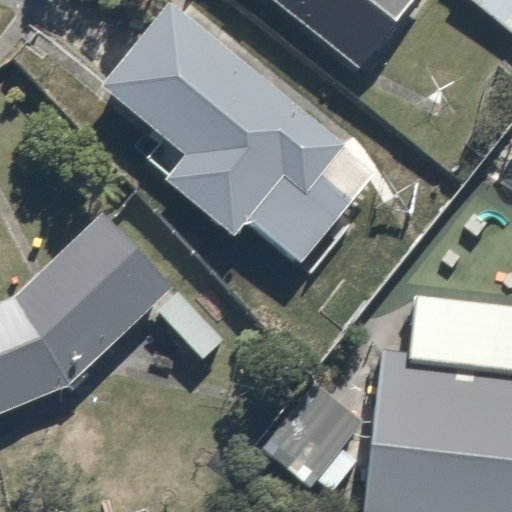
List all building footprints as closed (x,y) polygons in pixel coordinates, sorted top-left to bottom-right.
[(255,0),(360,87),(432,0),(255,0)] [(511,0),(460,0),(511,42),(511,0)] [(105,105),(186,173),(165,197),(238,258),(259,234),(309,276),(385,186),(181,15),(105,105)] [(0,431),(70,405),(151,321),(203,371),(225,349),(173,298),(185,286),(110,212),(11,314),(0,318),(0,431)] [(511,511),(511,310),(419,303),(414,366),(378,363),(366,511),(511,511)]
